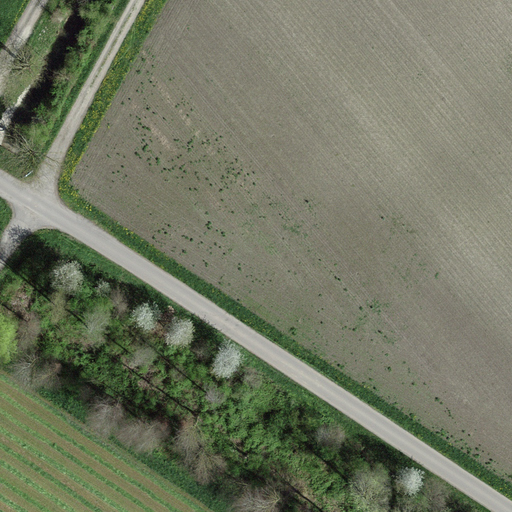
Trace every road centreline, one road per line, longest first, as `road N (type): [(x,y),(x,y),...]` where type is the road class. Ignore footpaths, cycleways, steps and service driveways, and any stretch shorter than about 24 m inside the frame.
road 1 (track): [(488,511),(39,216),(0,199)]
road 2 (track): [(0,283),(150,0)]
